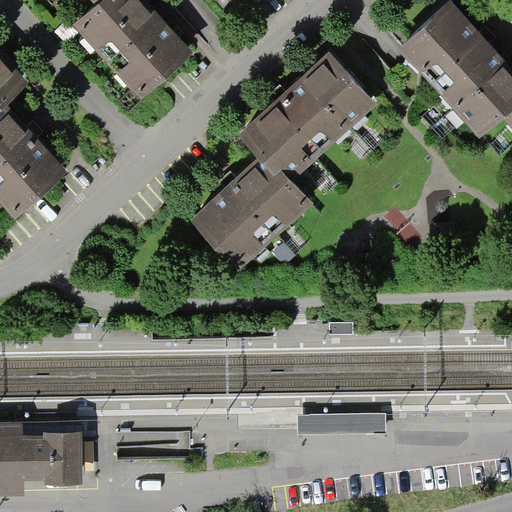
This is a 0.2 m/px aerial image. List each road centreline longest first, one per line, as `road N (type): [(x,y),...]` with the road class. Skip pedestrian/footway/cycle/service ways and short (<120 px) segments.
road 1 (unclassified): [(44,258),(82,292),(132,304),(511,295)]
road 2 (residential): [(150,162),(329,0)]
road 3 (residential): [(150,162),(4,0)]
road 4 (residential): [(44,258),(150,162)]
